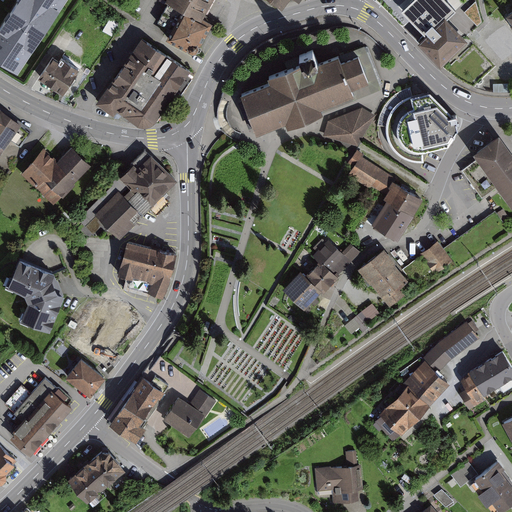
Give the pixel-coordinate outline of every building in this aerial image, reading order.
[(0,62),(19,75),(66,0),(19,0),(0,31),(0,62)] [(167,0),(166,3),(168,5),(157,24),(172,32),(166,42),(193,56),(197,54),(214,25),(204,20),(214,0),(167,0)] [(268,0),(279,8),(282,5),(285,7),(290,0),(293,0),(297,3),(299,0),(268,0)] [(428,37),(422,43),(441,63),(464,41),(445,21),(449,18),(445,14),(452,8),(455,11),(465,2),(463,0),(413,0),(403,10),(428,37)] [(113,35),(119,23),(110,19),(104,31),(113,35)] [(191,74),(142,41),(96,106),(113,118),(117,113),(135,126),(144,127),(151,126),(156,124),(191,74)] [(95,59),(73,46),(50,82),(75,97),(95,59)] [(271,82),(242,94),(257,132),(286,120),(289,126),(322,113),(320,107),(353,94),(355,98),(375,90),(373,84),(378,82),(364,47),(338,57),(338,56),(319,64),(313,50),(299,55),(303,63),(269,76),(271,82)] [(511,83),(494,85),(494,92),(511,91),(511,83)] [(453,117),(429,93),(412,97),(406,99),(400,103),(395,107),(391,113),(388,119),(387,126),(386,133),(388,141),(392,148),(397,154),(404,159),(413,162),(424,163),(423,154),(449,149),(458,133),(457,126),(459,126),(456,116),(453,117)] [(324,136),(338,141),(340,134),(353,133),(363,125),(368,129),(376,115),(362,108),(329,121),(324,136)] [(30,129),(3,109),(0,112),(0,151),(9,158),(30,129)] [(353,133),(340,134),(338,141),(358,146),(368,129),(363,125),(353,133)] [(511,153),(500,137),(473,156),(476,161),(463,171),(483,198),(497,188),(511,208),(511,153)] [(63,164),(54,153),(29,176),(58,206),(99,168),(80,148),(63,164)] [(376,221),(372,226),(398,241),(423,201),(394,183),(397,178),(363,158),(365,155),(358,150),(348,164),(354,168),(350,174),(368,188),(372,187),(373,186),(377,180),(391,189),(387,195),(372,218),(376,221)] [(177,182),(146,151),(132,165),(133,166),(121,178),(120,176),(112,184),(114,185),(80,220),(93,233),(104,223),(120,239),(177,182)] [(377,180),(373,186),(387,195),(391,189),(377,180)] [(494,215),(445,247),(453,259),(489,236),(488,236),(502,227),(494,215)] [(313,256),(320,263),(337,277),(351,262),(342,254),(329,240),(313,256)] [(422,256),(403,269),(416,288),(453,262),(444,249),(439,242),(420,254),(422,256)] [(177,255),(128,243),(118,278),(127,281),(124,290),(154,299),(155,297),(163,300),(171,282),(177,255)] [(342,254),(351,262),(360,252),(351,244),(342,254)] [(410,283),(385,250),(358,271),(370,286),(372,285),(390,308),(407,295),(402,289),(410,283)] [(56,276),(19,261),(7,290),(26,298),(28,306),(22,323),(51,334),(64,298),(59,296),(53,282),(56,276)] [(337,277),(320,263),(306,276),(323,293),(325,295),(339,279),(337,277)] [(306,276),(301,272),(283,290),(305,311),(323,293),(306,276)] [(134,311),(127,304),(124,307),(122,304),(116,310),(118,313),(112,320),(101,309),(86,325),(89,328),(74,344),(86,355),(87,354),(101,366),(141,323),(132,314),(134,311)] [(372,304),(361,312),(369,322),(380,313),(372,304)] [(369,322),(361,312),(352,320),(360,329),(369,322)] [(352,320),(345,326),(352,335),(360,329),(352,320)] [(480,339),(467,322),(437,344),(423,359),(425,361),(438,374),(452,359),(480,339)] [(511,379),(511,367),(503,352),(469,374),(461,381),(466,389),(459,393),(470,411),(488,400),(485,396),(511,379)] [(106,379),(81,360),(66,380),(91,399),(106,379)] [(438,374),(425,361),(403,385),(406,388),(386,409),(388,411),(375,422),(376,423),(373,425),(379,432),(382,429),(393,441),(401,436),(401,437),(450,385),(438,374)] [(73,399),(60,388),(57,387),(45,377),(32,394),(22,386),(6,404),(26,421),(11,440),(32,458),(73,409),(69,405),(73,399)] [(111,426),(141,447),(146,440),(141,436),(145,430),(142,428),(147,421),(145,420),(159,399),(161,401),(165,394),(165,393),(169,386),(156,377),(151,384),(143,378),(111,426)] [(179,397),(163,421),(189,439),(205,415),(199,411),(204,403),(212,408),(217,401),(200,390),(190,405),(179,397)] [(511,419),(503,425),(511,440),(511,419)] [(17,462),(0,445),(0,486),(3,486),(7,481),(7,476),(16,467),(14,465),(17,462)] [(108,482),(123,469),(106,448),(90,462),(108,482)] [(357,450),(345,451),(346,466),(316,469),(318,496),(333,494),(334,504),(359,501),(358,490),(364,489),(361,465),(359,465),(357,450)] [(88,499),(108,482),(90,462),(70,479),(88,499)] [(479,475),(469,462),(451,475),(461,488),(479,475)] [(504,511),(511,506),(511,486),(502,473),(505,470),(500,462),(471,484),(491,511),(504,511)] [(454,502),(442,489),(434,496),(446,508),(454,502)]
